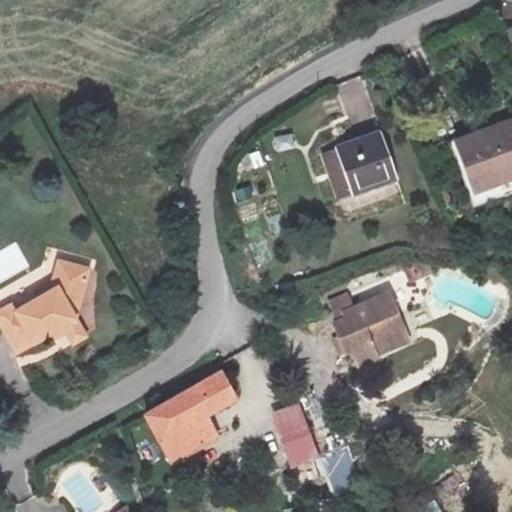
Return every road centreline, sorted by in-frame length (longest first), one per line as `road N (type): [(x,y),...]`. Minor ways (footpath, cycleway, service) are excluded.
road 1 (unclassified): [(459,0),(311,67),(214,134),(195,184),(221,309),(217,327)]
road 2 (unclassified): [(217,327),(0,455)]
